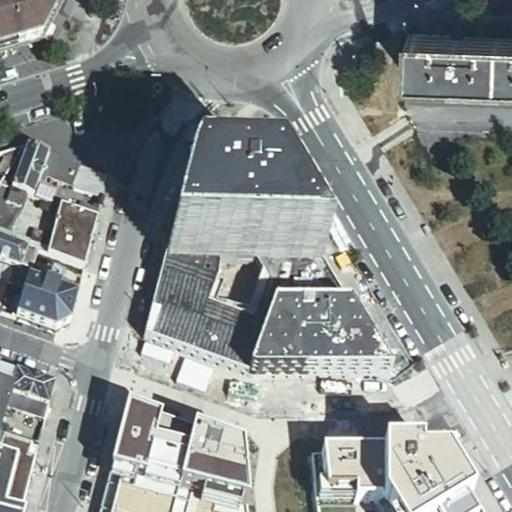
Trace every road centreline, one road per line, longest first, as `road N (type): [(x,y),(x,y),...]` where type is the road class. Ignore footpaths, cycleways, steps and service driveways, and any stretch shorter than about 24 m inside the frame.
road 1 (tertiary): [(273,65),(476,398)]
road 2 (residential): [(205,73),(151,175),(96,371)]
road 3 (residential): [(263,436),(409,417),(476,398)]
road 4 (residential): [(166,46),(0,103)]
road 5 (unknown): [(9,100),(101,129),(138,154),(151,175)]
road 6 (residential): [(96,371),(59,511)]
road 7 (unknown): [(300,37),(424,0)]
